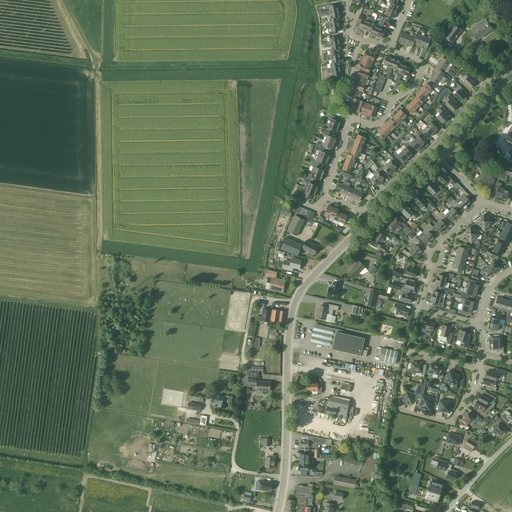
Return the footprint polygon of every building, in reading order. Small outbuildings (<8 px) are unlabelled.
[(369,2),(369,0),(355,0),(355,1),(360,3),(359,6),(367,9),(368,7),(366,5),(364,4),(365,0),(369,2)] [(385,5),(384,7),(397,12),(399,6),(398,6),(390,3),(389,6),(385,5)] [(319,14),(339,11),(337,4),(329,6),(329,9),(325,10),(321,11),(322,14),(319,14)] [(394,18),(397,12),(384,7),(383,10),(387,11),(386,15),(394,18)] [(339,11),(319,14),(319,17),(327,15),(328,19),(329,19),(340,17),(339,11)] [(359,27),(365,30),(370,17),(367,16),(366,20),(362,19),(363,16),(360,15),(358,21),(360,22),(359,27)] [(374,23),(371,32),(370,34),(376,36),(384,17),(381,16),(379,23),(378,23),(375,22),(374,23)] [(325,24),(326,26),(339,24),(338,18),(340,17),(329,19),(330,23),(325,24)] [(372,18),(370,17),(365,30),(371,32),(374,23),(371,22),(372,18)] [(386,18),(384,17),(376,36),(383,38),(386,30),(382,29),(386,18)] [(492,29),(485,19),(470,30),(477,40),(492,29)] [(463,30),(455,23),(444,36),(452,43),(463,30)] [(326,29),(328,29),(329,35),(335,34),(335,31),(340,30),(339,24),(326,26),(326,29)] [(403,45),(405,46),(409,35),(402,33),(399,41),(404,43),(403,45)] [(417,34),(416,38),(414,43),(419,45),(418,47),(420,47),(424,37),(417,34)] [(416,38),(409,35),(405,46),(407,47),(408,45),(413,47),(414,43),(416,38)] [(326,45),(340,42),(338,36),(330,37),(330,41),(326,42),(326,45)] [(424,37),(420,47),(422,48),(423,46),(427,48),(431,39),(424,37)] [(330,51),(341,49),(340,42),(326,45),(327,47),(331,47),(332,50),(330,51)] [(326,55),(327,58),(340,56),(339,49),(341,49),(330,51),(331,54),(326,55)] [(365,51),(363,57),(373,61),(375,55),(365,51)] [(332,64),(341,62),(340,56),(327,58),(327,61),(331,60),(332,64)] [(386,70),(389,71),(393,59),(387,56),(384,65),(387,66),(386,70)] [(371,67),(373,61),(363,57),(361,63),(371,67)] [(443,57),(439,63),(450,70),(451,67),(448,65),(450,62),(443,57)] [(399,61),(393,59),(389,71),(391,72),(392,68),(396,69),(399,63),(399,61)] [(327,68),(327,71),(340,69),(339,62),(341,62),(332,64),(330,64),(331,68),(327,68)] [(369,72),(371,67),(361,63),(358,69),(360,69),(369,72)] [(399,63),(396,69),(395,71),(399,73),(395,82),(398,83),(400,77),(405,65),(399,63)] [(448,72),(450,70),(439,63),(436,68),(437,69),(438,69),(443,73),(445,70),(448,72)] [(411,67),(405,65),(400,77),(402,78),(404,75),(408,76),(411,67)] [(360,69),(357,75),(368,79),(370,73),(369,72),(360,69)] [(445,74),(443,73),(438,69),(437,69),(434,74),(444,81),(446,79),(443,77),(445,74)] [(461,79),(464,81),(470,88),(475,84),(470,79),(472,77),(468,73),(461,79)] [(444,81),(434,74),(430,80),(438,85),(439,82),(442,84),(444,81)] [(365,85),(368,79),(357,75),(355,81),(365,85)] [(363,91),(365,85),(355,81),(353,87),(363,91)] [(427,83),(423,87),(429,93),(433,89),(427,83)] [(437,85),(433,89),(439,94),(442,89),(437,85)] [(465,96),(461,92),(463,89),(459,85),(454,90),(456,92),(454,94),(460,101),(465,96)] [(425,97),(429,93),(423,87),(419,91),(425,97)] [(415,94),(417,96),(422,100),(425,97),(419,91),(415,94)] [(446,104),(453,111),(457,107),(453,102),(455,100),(450,95),(446,100),(448,102),(446,104)] [(423,102),(422,100),(417,96),(413,100),(420,106),(423,102)] [(350,108),(356,110),(360,100),(354,98),(350,108)] [(366,102),(360,100),(356,110),(362,112),(366,102)] [(413,100),(409,103),(416,110),(420,106),(413,100)] [(371,105),(366,102),(362,112),(367,115),(371,105)] [(416,110),(409,103),(406,107),(409,111),(408,112),(411,114),(416,110)] [(377,107),(371,105),(367,115),(373,117),(377,107)] [(436,117),(443,123),(449,117),(445,114),(447,111),(442,106),(437,111),(440,114),(436,117)] [(397,113),(403,119),(407,116),(401,109),(397,113)] [(397,113),(393,116),(400,123),(403,119),(397,113)] [(331,121),(330,124),(339,127),(341,122),(334,120),(335,117),(330,114),(328,120),(331,121)] [(400,123),(393,116),(389,121),(395,127),(400,123)] [(429,124),(427,126),(435,132),(438,128),(433,124),(435,121),(430,117),(427,122),(429,124)] [(391,131),(395,127),(389,121),(385,125),(391,131)] [(323,131),(325,131),(331,133),(329,133),(330,132),(330,130),(333,131),(337,132),(339,127),(330,124),(328,129),(325,127),(323,131)] [(431,136),(435,132),(427,126),(425,124),(419,130),(424,134),(426,132),(431,136)] [(381,129),(387,135),(391,131),(385,125),(381,129)] [(384,139),(387,135),(381,129),(377,133),(384,139)] [(337,139),(330,136),(331,133),(325,131),(325,132),(324,134),(327,135),(325,140),(335,144),(337,139)] [(419,136),(415,139),(422,147),(425,143),(421,138),(423,136),(419,131),(417,134),(419,136)] [(365,143),(367,138),(358,134),(356,139),(365,143)] [(354,145),(363,148),(364,145),(370,147),(371,145),(365,143),(356,139),(354,145)] [(409,141),(406,143),(410,147),(413,145),(417,150),(422,147),(415,139),(411,143),(409,141)] [(316,146),(325,149),(326,146),(333,149),(335,144),(325,140),(324,143),(322,142),(321,144),(317,143),(316,146)] [(406,147),(402,151),(409,158),(413,155),(408,150),(410,147),(406,143),(404,145),(406,147)] [(354,145),(352,150),(361,153),(363,148),(354,145)] [(318,155),(329,160),(330,156),(331,154),(324,152),(325,149),(316,146),(315,149),(320,151),(318,155)] [(352,150),(351,154),(350,155),(359,158),(362,159),(364,154),(361,153),(352,150)] [(405,162),(409,158),(402,151),(398,155),(396,152),(394,154),(398,159),(400,157),(405,162)] [(350,155),(351,154),(349,154),(346,159),(355,162),(357,163),(359,158),(350,155)] [(311,162),(319,165),(320,162),(327,165),(327,163),(329,160),(318,155),(316,161),(312,159),(311,162)] [(387,164),(394,172),(396,170),(395,168),(397,167),(396,166),(398,164),(392,156),(389,159),(391,161),(387,164)] [(355,162),(346,159),(345,164),(353,167),(356,168),(357,163),(355,162)] [(313,172),(322,175),(324,170),(318,168),(319,165),(311,162),(309,165),(314,166),(312,171),(313,172)] [(351,172),(353,167),(345,164),(343,169),(351,172)] [(383,164),(379,168),(386,176),(389,174),(391,172),(392,174),(394,172),(387,164),(385,166),(383,164)] [(375,176),(381,183),(384,181),(382,180),(384,178),(386,176),(379,168),(377,170),(373,174),(375,176)] [(352,180),(353,176),(343,171),(341,175),(352,180)] [(488,175),(484,171),(476,178),(480,183),(483,180),(486,184),(490,189),(494,183),(491,180),(493,178),(489,174),(488,175)] [(322,175),(313,172),(312,174),(309,173),(307,179),(313,181),(314,178),(321,181),(322,175)] [(457,182),(455,180),(450,175),(448,177),(446,175),(445,175),(443,172),(437,178),(440,181),(440,180),(444,184),(449,179),(452,183),(454,185),(457,182)] [(379,185),(381,183),(375,176),(371,179),(369,177),(366,180),(371,184),(373,182),(376,185),(378,184),(379,185)] [(313,181),(307,179),(305,178),(304,181),(306,182),(305,184),(308,185),(307,188),(316,191),(318,186),(312,184),(313,181)] [(339,192),(342,193),(347,182),(344,181),(343,184),(340,183),(336,191),(339,192)] [(350,183),(347,182),(342,193),(346,195),(348,196),(352,188),(349,187),(350,183)] [(427,188),(436,197),(444,190),(440,186),(437,188),(432,183),(427,188)] [(496,196),(501,197),(504,189),(499,187),(500,184),(496,183),(493,192),(497,193),(496,196)] [(354,189),(352,188),(348,196),(350,197),(354,199),(359,187),(356,186),(354,189)] [(316,191),(307,188),(305,187),(304,188),(304,189),(303,190),(303,191),(303,192),(306,193),(304,197),(311,199),(312,196),(314,196),(315,195),(316,191)] [(362,188),(359,187),(354,199),(360,201),(363,193),(360,192),(362,188)] [(509,190),(504,189),(501,197),(507,199),(508,194),(511,195),(511,192),(511,188),(510,188),(509,190)] [(466,196),(462,200),(468,206),(472,202),(467,197),(469,195),(464,189),(462,192),(466,196)] [(414,200),(421,208),(427,202),(420,195),(414,200)] [(437,205),(434,202),(429,196),(425,200),(433,208),(437,205)] [(463,209),(464,210),(465,209),(466,210),(468,207),(467,207),(468,206),(462,200),(459,197),(455,201),(454,199),(452,201),(457,206),(459,204),(463,209)] [(453,208),(449,211),(456,218),(460,214),(454,208),(457,206),(452,201),(449,203),(453,208)] [(417,216),(413,212),(414,212),(406,204),(400,211),(408,218),(410,215),(414,219),(417,216)] [(325,213),(330,215),(334,207),(329,205),(325,213)] [(339,209),(334,207),(330,215),(329,217),(334,219),(339,209)] [(281,209),(280,215),(291,217),(292,211),(281,209)] [(339,209),(334,219),(339,222),(343,213),(338,211),(339,209)] [(439,213),(444,218),(446,216),(452,222),(452,221),(453,222),(456,219),(455,218),(456,218),(449,211),(447,209),(443,213),(441,211),(439,213)] [(348,216),(343,213),(339,222),(344,224),(348,216)] [(441,219),(437,223),(443,229),(447,226),(442,220),(444,218),(439,213),(437,215),(441,219)] [(494,222),(492,219),(491,219),(486,213),(477,222),(482,228),(482,229),(484,231),(494,222)] [(287,231),(297,236),(305,220),(296,215),(287,231)] [(391,221),(387,225),(394,231),(401,223),(394,216),(391,220),(391,221)] [(409,220),(407,223),(413,228),(414,229),(417,226),(413,222),(412,223),(409,220)] [(413,228),(407,223),(405,221),(402,224),(409,232),(413,228)] [(429,222),(427,225),(432,230),(434,228),(439,233),(443,229),(437,223),(433,227),(429,222)] [(429,231),(425,235),(431,241),(435,237),(430,232),(432,230),(427,225),(425,227),(429,231)] [(481,234),(479,231),(478,232),(472,226),(464,234),(469,240),(469,241),(471,244),(481,234)] [(511,236),(511,235),(511,231),(504,228),(502,232),(511,236)] [(376,235),(374,237),(383,242),(384,243),(387,237),(379,232),(377,235),(376,235)] [(431,241),(425,235),(422,232),(419,236),(417,234),(415,236),(420,242),(422,240),(427,245),(431,241)] [(511,236),(502,232),(499,238),(510,243),(511,239),(511,238),(511,236)] [(409,246),(412,249),(419,254),(422,250),(417,245),(420,242),(415,236),(413,238),(411,241),(412,242),(409,246)] [(280,249),(298,256),(302,245),(297,243),(297,242),(285,237),(280,249)] [(384,243),(383,242),(374,237),(370,244),(379,249),(383,242),(384,243)] [(302,248),(315,255),(319,247),(306,240),(302,248)] [(498,241),(496,246),(504,250),(506,245),(498,241)] [(459,246),(457,252),(468,255),(469,249),(459,246)] [(501,255),(504,250),(496,246),(493,251),(501,255)] [(469,255),(477,256),(478,250),(471,248),(469,255)] [(415,259),(419,254),(412,249),(409,253),(404,249),(402,252),(409,257),(411,255),(415,259)] [(466,260),(468,255),(457,252),(456,257),(466,260)] [(465,265),(466,260),(456,257),(454,262),(465,265)] [(294,267),(300,269),(302,260),(292,258),(291,263),(284,262),(283,268),(293,270),(294,267)] [(367,270),(367,269),(358,260),(355,264),(355,265),(347,273),(353,279),(359,274),(363,274),(369,272),(367,270)] [(494,261),(488,266),(493,273),(494,272),(495,272),(497,271),(496,270),(499,268),(494,261)] [(458,269),(457,273),(462,274),(463,270),(465,265),(454,262),(453,267),(458,269)] [(367,270),(369,272),(372,275),(378,269),(373,264),(367,269),(367,270)] [(493,273),(488,266),(482,271),(487,278),(490,275),(491,275),(492,274),(492,273),(493,273)] [(405,274),(416,277),(418,270),(407,267),(405,274)] [(437,279),(446,282),(446,280),(449,281),(450,278),(453,279),(454,275),(448,273),(447,277),(439,274),(438,276),(437,276),(437,279)] [(270,288),(283,291),(285,281),(273,278),(270,288)] [(479,285),(478,285),(479,281),(475,280),(468,278),(466,287),(467,288),(477,291),(479,285)] [(436,285),(437,285),(442,287),(441,290),(448,291),(449,288),(444,287),(446,282),(437,279),(436,283),(436,285)] [(414,290),(415,288),(416,286),(415,286),(416,283),(407,281),(405,287),(414,290)] [(333,286),(333,288),(329,288),(327,296),(338,298),(340,290),(339,290),(340,284),(334,282),(333,286)] [(462,292),(461,295),(469,297),(470,294),(476,296),(477,291),(467,288),(466,293),(462,292)] [(433,293),(432,296),(441,298),(443,293),(447,294),(448,291),(441,290),(441,292),(434,291),(433,293)] [(368,305),(373,307),(377,292),(371,291),(368,305)] [(380,297),(387,300),(389,294),(381,292),(380,297)] [(410,303),(411,302),(412,302),(413,297),(412,297),(412,296),(403,293),(401,300),(410,303)] [(462,299),(460,304),(473,307),(474,302),(469,300),(469,297),(461,295),(460,298),(462,299)] [(441,298),(432,296),(431,299),(432,299),(431,301),(438,303),(437,306),(444,308),(445,305),(443,305),(445,299),(441,298)] [(494,308),(500,309),(503,298),(497,297),(494,308)] [(500,309),(505,311),(509,300),(503,298),(500,309)] [(403,316),(407,317),(409,310),(405,309),(406,306),(395,303),(394,309),(397,310),(396,314),(400,315),(399,316),(403,317),(403,316)] [(332,315),(334,310),(338,311),(339,306),(335,305),(329,304),(328,307),(321,306),(320,310),(318,310),(316,317),(326,319),(326,321),(331,322),(332,315)] [(471,313),(473,307),(460,304),(458,312),(467,315),(468,312),(471,313)] [(351,312),(359,314),(360,308),(353,306),(351,312)] [(261,321),(269,322),(272,310),(264,308),(261,321)] [(271,321),(284,323),(286,311),(273,309),(271,321)] [(490,317),(489,323),(502,325),(503,317),(497,315),(496,318),(490,317)] [(432,330),(433,330),(435,323),(429,321),(428,322),(424,321),(422,328),(427,330),(426,333),(431,334),(432,330)] [(502,325),(489,323),(488,328),(494,329),(494,332),(502,334),(503,326),(502,325)] [(342,331),(315,325),(311,342),(333,347),(332,349),(366,357),(368,350),(363,349),(365,338),(342,333),(342,331)] [(438,334),(439,334),(448,337),(451,327),(443,325),(442,330),(440,330),(439,330),(438,334)] [(467,347),(469,340),(471,333),(468,332),(460,330),(457,340),(462,341),(460,346),(467,347)] [(489,338),(489,344),(499,343),(499,338),(502,338),(502,335),(495,335),(495,338),(489,338)] [(499,343),(489,344),(490,349),(496,349),(496,352),(502,352),(502,346),(500,346),(499,343)] [(396,364),(399,351),(382,347),(380,360),(396,364)] [(421,375),(425,375),(426,370),(422,369),(423,362),(412,362),(411,372),(421,373),(421,375)] [(443,367),(434,365),(431,364),(429,368),(427,375),(431,376),(432,373),(438,375),(441,376),(443,367)] [(450,370),(448,374),(445,381),(451,384),(452,383),(455,385),(456,382),(457,383),(459,379),(458,379),(459,376),(455,374),(456,373),(453,372),(450,370)] [(249,371),(249,373),(249,377),(248,382),(256,382),(257,377),(259,378),(259,371),(249,371)] [(487,371),(485,377),(496,381),(497,378),(501,379),(502,373),(496,371),(495,374),(487,371)] [(496,381),(485,377),(483,383),(489,385),(488,389),(496,391),(497,387),(493,386),(494,380),(496,381)] [(263,391),(263,392),(263,393),(263,394),(264,394),(265,394),(266,394),(267,393),(267,392),(267,391),(270,391),(271,382),(257,381),(257,390),(263,391)] [(350,391),(352,384),(342,382),(340,389),(350,391)] [(318,392),(322,393),(322,384),(307,383),(307,390),(311,390),(311,391),(318,391),(318,392)] [(416,396),(419,397),(421,391),(416,390),(414,394),(407,391),(403,401),(413,404),(416,396)] [(481,394),(478,400),(487,405),(489,399),(494,402),(496,398),(489,394),(487,398),(481,394)] [(218,407),(226,408),(227,397),(212,395),(211,402),(218,403),(218,407)] [(433,403),(432,403),(433,398),(422,395),(420,404),(425,405),(424,409),(430,410),(431,407),(432,407),(433,403)] [(326,414),(346,418),(350,401),(340,399),(330,396),(326,414)] [(439,411),(450,413),(451,401),(440,400),(439,411)] [(487,405),(478,400),(475,405),(481,409),(480,411),(486,415),(487,412),(484,410),(487,405)] [(200,411),(201,407),(202,405),(189,402),(188,409),(200,411)] [(511,412),(511,414),(507,410),(501,417),(507,422),(510,419),(511,421),(511,412)] [(476,422),(479,418),(474,414),(471,416),(468,413),(461,420),(466,425),(473,419),(476,422)] [(503,433),(504,434),(507,431),(499,423),(502,421),(497,417),(494,419),(498,424),(494,428),(495,428),(492,430),(496,435),(498,433),(501,435),(503,433)] [(459,445),(461,436),(449,433),(446,441),(459,445)] [(302,434),(301,440),(301,447),(309,447),(317,447),(317,444),(326,445),(327,439),(306,435),(302,434)] [(473,448),(473,449),(478,441),(470,437),(463,447),(471,452),(473,448)] [(301,454),(300,463),(309,464),(311,464),(312,456),(310,456),(310,454),(301,454)] [(265,467),(274,468),(275,455),(272,455),(271,458),(266,457),(265,467)] [(447,475),(446,477),(454,480),(455,477),(456,477),(457,475),(456,474),(457,471),(447,467),(447,464),(439,462),(437,468),(446,470),(445,473),(447,475)] [(334,484),(355,488),(357,480),(335,476),(334,484)] [(420,477),(415,476),(411,493),(416,494),(420,477)] [(272,490),(273,482),(261,481),(261,486),(260,485),(259,490),(268,491),(268,490),(272,490)] [(432,482),(429,490),(440,494),(443,485),(432,482)] [(305,511),(307,497),(312,498),(313,487),(297,485),(295,500),(294,511),(305,511)] [(428,490),(426,498),(425,501),(430,502),(431,500),(437,502),(440,494),(429,490),(428,490)] [(241,501),(247,502),(247,499),(250,500),(252,493),(245,491),(244,498),(242,498),(241,501)] [(313,498),(312,498),(307,497),(305,511),(314,511),(315,509),(312,509),(312,507),(313,498)] [(285,511),(294,511),(295,500),(287,499),(285,511)] [(399,505),(412,509),(414,503),(407,501),(401,500),(399,505)] [(470,507),(479,510),(480,503),(472,501),(470,507)]
